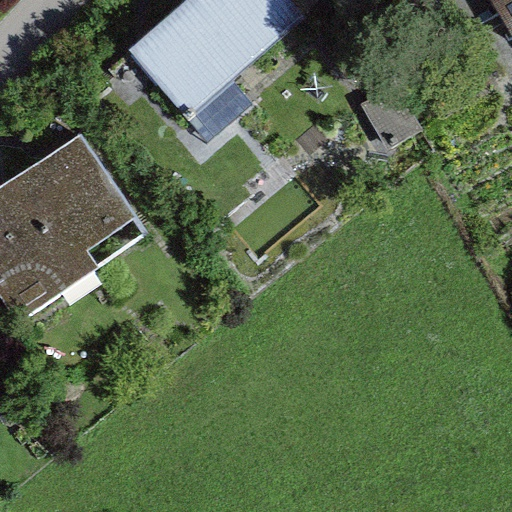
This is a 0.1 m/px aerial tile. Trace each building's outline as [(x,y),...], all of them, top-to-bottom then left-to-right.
[(200,0),(131,61),(210,149),(255,110),(235,87),(309,22),(289,0),(200,0)] [(511,0),(486,0),(511,46),(511,0)] [(400,90),(364,110),(389,155),(426,134),(400,90)] [(82,143),(0,202),(0,297),(24,331),(152,239),(82,143)] [(11,386),(0,392),(0,416),(6,427),(28,414),(11,386)]
